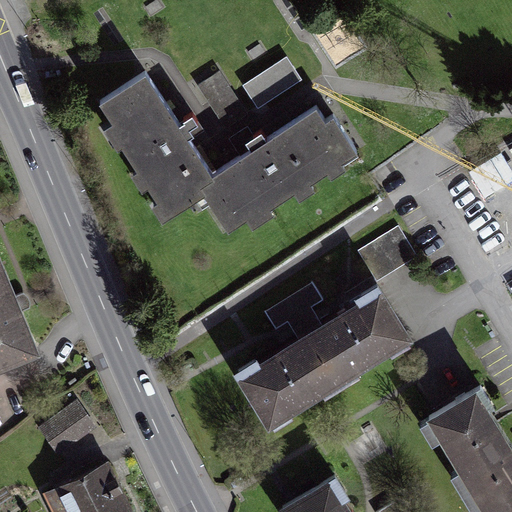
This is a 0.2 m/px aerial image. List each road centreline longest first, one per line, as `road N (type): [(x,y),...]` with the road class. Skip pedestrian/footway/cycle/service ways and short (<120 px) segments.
road 1 (residential): [(0,58),(198,511)]
road 2 (residential): [(511,328),(427,179),(426,146)]
